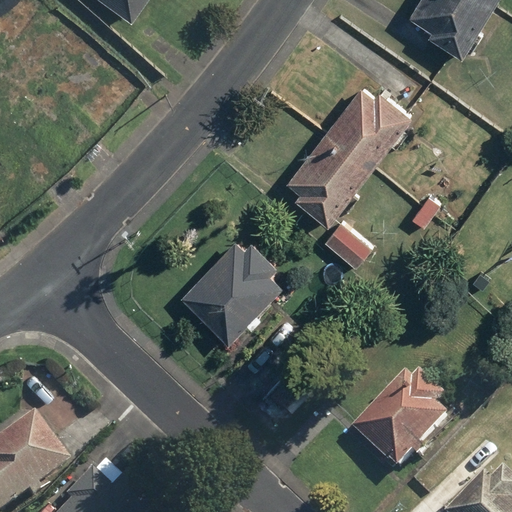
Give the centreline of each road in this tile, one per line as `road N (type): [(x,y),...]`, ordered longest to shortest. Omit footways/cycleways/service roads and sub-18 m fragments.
road 1 (residential): [(289,0),(238,67),(38,283)]
road 2 (residential): [(280,511),(38,283)]
